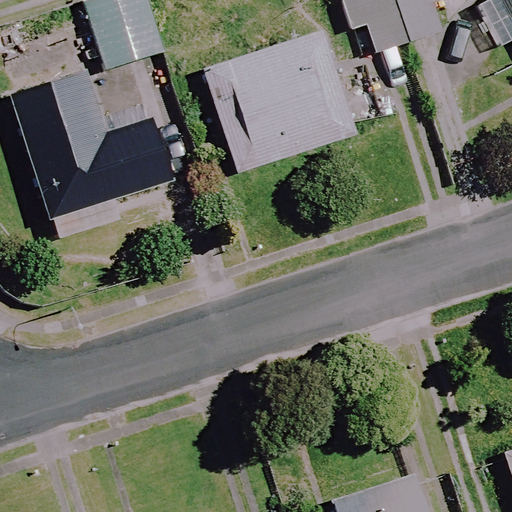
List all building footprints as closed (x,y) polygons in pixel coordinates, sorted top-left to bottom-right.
[(161,53),(143,0),(91,0),(79,4),(101,72),(161,53)] [(434,37),(421,0),(360,0),(342,6),(360,61),(434,37)] [(511,0),(489,0),(472,9),(495,53),(511,43),(511,0)] [(0,59),(29,48),(18,21),(0,27),(0,59)] [(349,140),(316,37),(197,75),(230,178),(349,140)] [(104,137),(81,66),(1,91),(49,245),(112,225),(106,206),(165,188),(146,124),(104,137)] [(511,454),(500,459),(511,498),(511,454)] [(415,511),(406,481),(328,506),(329,511),(415,511)]
